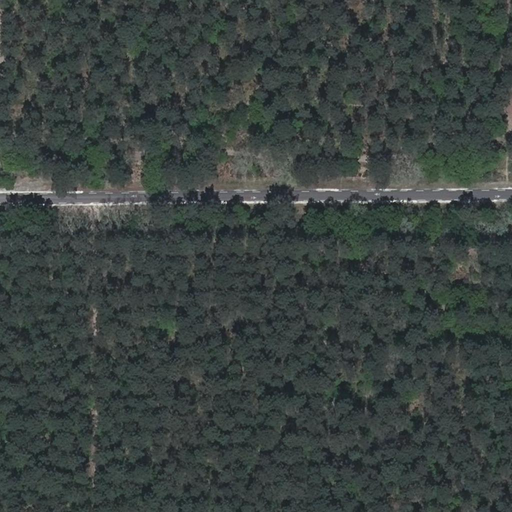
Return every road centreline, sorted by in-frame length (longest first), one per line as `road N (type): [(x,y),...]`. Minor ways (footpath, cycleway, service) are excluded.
road 1 (track): [(511,101),(0,159)]
road 2 (unclassified): [(0,196),(511,193)]
road 3 (track): [(100,511),(104,195)]
road 4 (track): [(4,0),(3,196)]
